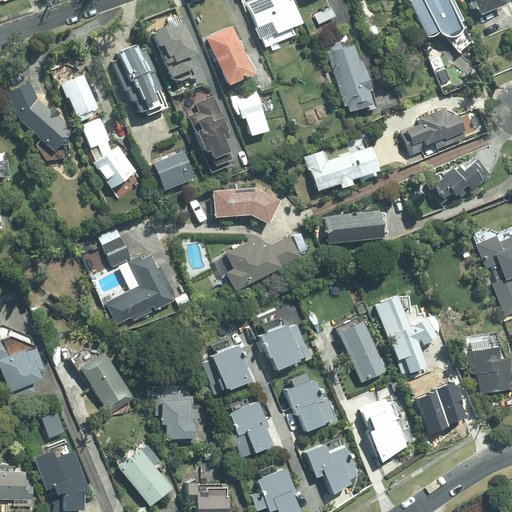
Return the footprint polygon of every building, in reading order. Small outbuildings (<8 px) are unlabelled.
[(252,0),(246,2),(257,27),(271,21),(276,33),(300,23),(290,0),(252,0)] [(452,0),(410,0),(409,1),(426,36),(440,30),(443,36),(461,28),(459,21),(462,20),(452,0)] [(472,0),(478,13),(504,3),(502,0),(472,0)] [(329,7),(312,16),(317,25),(334,16),(329,7)] [(157,39),(165,61),(191,51),(181,25),(163,32),(165,36),(157,39)] [(226,84),(240,78),(244,92),(233,95),(240,118),(245,117),(250,135),(267,130),(251,73),(252,72),(231,26),(205,37),(226,84)] [(119,58),(111,61),(123,90),(126,89),(130,100),(132,99),(138,112),(144,109),(146,114),(166,106),(143,48),(138,50),(135,43),(115,51),(119,58)] [(339,43),(324,47),(342,106),(346,105),(347,111),(371,104),(366,90),(370,89),(361,60),(358,61),(353,44),(341,48),(339,43)] [(97,109),(82,74),(74,78),(72,74),(59,79),(74,116),(76,115),(78,120),(91,115),(90,112),(97,109)] [(71,129),(37,98),(30,84),(8,93),(18,119),(52,150),(71,129)] [(198,112),(187,116),(202,151),(207,149),(213,165),(230,158),(222,139),(226,137),(223,131),(225,130),(220,116),(218,117),(216,112),(219,111),(212,95),(194,103),(198,112)] [(418,123),(399,131),(409,155),(434,145),(435,148),(464,136),(455,113),(450,115),(448,111),(445,112),(443,106),(415,117),(418,123)] [(117,145),(111,150),(98,117),(80,124),(89,147),(96,145),(100,157),(92,163),(109,188),(134,170),(117,145)] [(309,169),(316,190),(338,183),(339,187),(351,183),(350,179),(377,170),(369,146),(325,161),(322,151),(303,157),(307,170),(309,169)] [(182,151),(152,162),(163,189),(193,178),(182,151)] [(442,175),(431,184),(441,197),(450,190),(452,193),(465,184),(470,190),(490,175),(476,158),(464,167),(461,163),(453,169),(450,166),(440,173),(442,175)] [(213,216),(248,214),(266,223),(278,200),(253,187),(211,190),(213,216)] [(378,209),(323,215),(326,243),(381,237),(378,209)] [(496,234),(474,243),(503,316),(511,312),(511,234),(499,240),(496,234)] [(223,272),(232,290),(300,256),(289,235),(269,245),(268,243),(262,246),(259,239),(248,244),(246,240),(223,252),(231,268),(223,272)] [(104,302),(115,324),(130,316),(132,319),(172,299),(170,296),(174,294),(160,266),(156,268),(149,255),(141,259),(139,254),(130,259),(118,236),(101,245),(112,267),(125,260),(138,285),(104,302)] [(374,305),(403,373),(426,366),(421,349),(436,339),(425,318),(418,323),(411,328),(398,295),(374,305)] [(361,320),(336,332),(360,381),(384,370),(361,320)] [(284,324),(259,335),(273,369),(308,354),(295,324),(286,328),(284,324)] [(1,340),(0,339),(0,371),(8,391),(40,378),(37,372),(43,369),(33,346),(22,351),(20,348),(7,354),(1,340)] [(236,344),(210,355),(211,358),(200,363),(213,393),(250,378),(236,344)] [(496,346),(464,351),(466,366),(469,366),(470,373),(474,372),(477,392),(511,387),(507,356),(498,358),(496,346)] [(131,396),(101,350),(77,366),(107,411),(131,396)] [(460,374),(445,380),(452,399),(467,394),(460,374)] [(312,377),(284,389),(294,414),(296,413),(304,430),(333,418),(324,397),(321,398),(312,377)] [(190,394),(153,395),(154,415),(159,415),(159,423),(163,423),(164,443),(196,442),(195,410),(191,410),(190,394)] [(384,398),(358,409),(379,461),(403,444),(384,398)] [(422,415),(435,434),(464,415),(455,400),(448,405),(450,409),(444,413),(438,404),(422,415)] [(255,401),(227,412),(236,434),(231,436),(240,456),(270,443),(263,427),(265,425),(255,401)] [(143,443),(115,465),(148,505),(170,488),(150,464),(156,460),(143,443)] [(353,473),(342,447),(327,453),(323,443),(304,451),(315,477),(323,473),(331,492),(347,482),(345,477),(353,473)] [(49,449),(31,456),(44,489),(51,486),(52,490),(52,511),(77,511),(77,509),(81,509),(80,493),(87,489),(71,449),(53,457),(49,449)] [(255,479),(260,491),(249,495),(256,510),(266,505),(268,511),(276,508),(277,511),(295,511),(298,511),(291,494),(294,493),(283,467),(255,479)] [(0,469),(0,498),(31,499),(31,486),(26,486),(26,479),(23,479),(24,470),(0,469)] [(191,478),(185,482),(185,501),(193,501),(193,511),(225,511),(232,508),(225,495),(225,487),(204,487),(204,490),(199,490),(191,478)]
